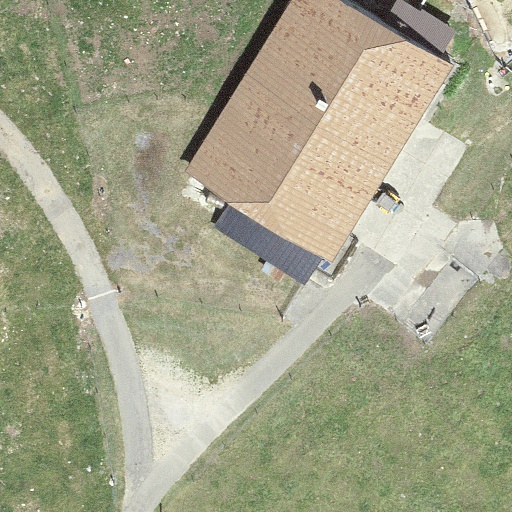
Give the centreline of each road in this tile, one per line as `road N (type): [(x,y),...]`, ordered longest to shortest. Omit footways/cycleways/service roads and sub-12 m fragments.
road 1 (track): [(138,511),(166,472),(378,258),(439,154),(511,111)]
road 2 (track): [(137,511),(135,441),(114,327),(61,211),(0,131)]
